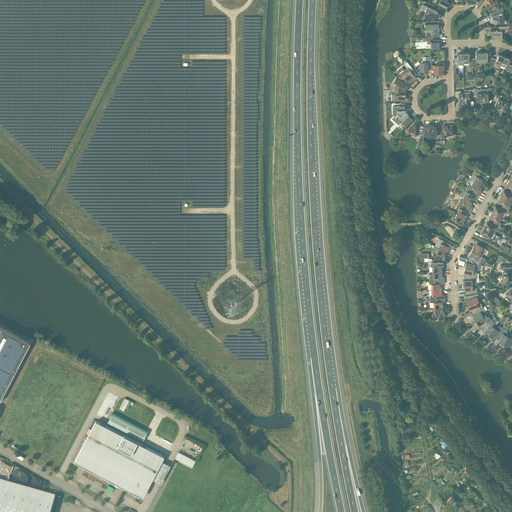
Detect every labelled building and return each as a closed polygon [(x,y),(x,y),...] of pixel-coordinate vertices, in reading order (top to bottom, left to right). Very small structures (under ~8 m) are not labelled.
[(486,0),(488,1),(489,2),(486,4),(490,10),(499,4),(496,0),(486,0)] [(439,17),(439,16),(439,15),(439,14),(439,13),(438,13),(438,12),(437,11),(436,11),(436,10),(432,8),(433,5),(425,1),(424,4),(426,5),(426,10),(425,12),(426,12),(426,13),(424,13),(424,18),(439,17)] [(492,17),(491,22),(496,23),(496,22),(499,22),(499,23),(504,23),(504,19),(505,18),(505,17),(504,17),(504,16),(503,15),(502,15),(502,11),(504,11),(503,7),(499,9),(498,10),(496,10),(491,13),(492,16),(492,17)] [(431,37),(433,37),(439,37),(439,31),(440,30),(440,24),(425,24),(425,29),(431,29),(430,29),(430,30),(430,31),(429,31),(430,32),(430,33),(430,34),(431,34),(431,37)] [(498,30),(490,31),(490,36),(491,36),(493,36),(495,37),(498,37),(501,38),(502,38),(502,32),(507,32),(509,26),(498,26),(498,30)] [(433,37),(431,37),(427,37),(427,43),(430,43),(430,48),(440,48),(440,40),(434,40),(433,37)] [(482,62),(482,51),(477,51),(477,52),(476,52),(476,53),(475,53),(475,56),(476,56),(476,58),(473,58),(473,66),(476,66),(476,62),(482,62)] [(486,51),(482,51),(482,62),(485,62),(486,66),(491,66),(491,58),(487,58),(487,56),(488,56),(488,52),(487,52),(486,52),(486,51)] [(463,64),(463,62),(463,52),(459,52),(459,53),(457,53),(457,57),(458,57),(458,59),(454,59),(454,67),(458,67),(458,64),(463,64)] [(467,52),(463,52),(463,62),(469,62),(469,67),(473,66),(473,58),(469,58),(469,56),(469,53),(469,52),(467,52)] [(498,64),(501,65),(504,55),(500,54),(499,54),(498,54),(497,57),(497,58),(497,59),(492,58),(491,58),(491,66),(494,67),(494,65),(496,66),(498,64)] [(508,57),(504,55),(501,65),(506,67),(504,71),(507,72),(508,71),(511,65),(507,63),(508,62),(510,59),(509,58),(508,57)] [(416,67),(420,73),(421,74),(422,74),(423,74),(423,73),(424,73),(424,72),(424,71),(428,71),(428,62),(431,62),(431,56),(425,57),(426,60),(422,60),(422,62),(420,62),(420,64),(416,67)] [(399,74),(400,74),(403,77),(404,77),(406,80),(407,79),(409,83),(416,78),(411,71),(413,69),(407,62),(404,64),(407,67),(404,70),(402,67),(396,71),(399,74)] [(438,65),(431,65),(431,73),(434,73),(443,73),(443,69),(445,69),(444,63),(438,63),(438,65)] [(391,94),(392,100),(406,100),(406,94),(405,94),(405,89),(403,87),(405,84),(396,78),(394,82),(397,84),(395,87),(396,94),(394,94),(394,93),(391,94)] [(474,96),(477,96),(477,101),(480,101),(481,103),(483,103),(483,92),(483,89),(477,89),(477,88),(473,88),(473,89),(474,96)] [(486,101),(489,101),(489,96),(492,96),(492,88),(488,88),(483,89),(483,92),(483,103),(485,103),(486,101)] [(465,103),(467,103),(468,102),(471,102),(471,96),(474,96),(473,89),(464,89),(464,93),(465,103)] [(464,93),(461,93),(461,91),(455,91),(455,97),(458,97),(458,102),(461,102),(463,103),(465,103),(464,93)] [(498,108),(499,109),(503,102),(506,97),(501,94),(500,95),(497,94),(494,99),(497,101),(494,105),(497,107),(498,108)] [(506,97),(503,102),(499,109),(501,110),(503,110),(505,111),(508,106),(510,108),(511,104),(511,101),(510,101),(511,100),(506,97)] [(394,116),(392,118),(398,124),(401,122),(406,126),(412,119),(408,115),(408,114),(406,112),(405,110),(399,110),(399,106),(393,106),(393,110),(393,114),(394,116)] [(417,135),(419,134),(420,135),(418,140),(418,142),(423,142),(423,139),(423,136),(424,133),(423,133),(423,126),(419,126),(417,124),(418,123),(415,122),(408,129),(409,133),(411,134),(413,133),(417,135)] [(424,126),(423,136),(427,136),(427,137),(432,137),(432,136),(437,136),(437,129),(435,129),(435,125),(424,126)] [(443,131),(440,131),(440,138),(445,138),(445,135),(453,135),(453,125),(442,125),(443,131)] [(470,175),(468,178),(470,179),(474,181),(483,186),(485,181),(486,181),(488,178),(477,172),(475,175),(472,174),(471,176),(470,175)] [(483,186),(474,181),(471,186),(468,184),(467,187),(480,194),(481,191),(480,190),(483,186)] [(467,191),(464,196),(473,201),(475,196),(478,197),(480,194),(467,187),(465,190),(467,191)] [(504,190),(501,196),(509,200),(511,195),(511,191),(510,194),(504,190)] [(473,201),(464,196),(462,201),(460,200),(458,203),(471,210),(473,207),(470,206),(473,201)] [(498,201),(504,204),(503,207),(508,210),(510,207),(507,205),(509,200),(501,196),(498,201)] [(460,208),(457,213),(466,217),(468,212),(469,213),(471,210),(458,203),(457,206),(460,208)] [(495,206),(492,211),(501,216),(503,211),(507,213),(508,210),(503,207),(501,209),(495,206)] [(490,217),(496,220),(494,223),(500,225),(501,223),(498,221),(501,216),(492,211),(490,217)] [(466,217),(457,213),(454,217),(453,217),(451,220),(463,226),(464,223),(463,222),(466,217)] [(487,222),(484,227),(492,232),(495,227),(498,228),(500,225),(494,223),(493,225),(487,222)] [(484,227),(481,233),(487,236),(486,238),(491,241),(493,239),(495,233),(492,232),(484,227)] [(441,243),(438,248),(447,252),(450,247),(451,248),(452,245),(441,239),(439,242),(441,243)] [(474,245),(471,250),(482,256),(483,254),(484,254),(487,249),(476,243),(475,246),(474,245)] [(435,246),(432,251),(434,252),(432,255),(444,261),(446,258),(444,257),(447,252),(438,248),(435,246)] [(482,256),(471,250),(469,255),(470,256),(468,259),(480,263),(482,259),(480,258),(482,256)] [(466,262),(465,267),(476,270),(477,267),(478,267),(480,263),(468,259),(467,262),(466,262)] [(431,266),(429,266),(429,272),(432,271),(442,271),(442,266),(444,266),(443,262),(430,262),(431,266)] [(502,269),(503,274),(511,273),(511,264),(500,265),(501,269),(502,269)] [(476,270),(465,267),(464,272),(465,273),(464,276),(477,277),(477,273),(476,272),(476,270)] [(429,277),(430,281),(444,280),(444,277),(443,277),(442,271),(432,271),(433,277),(429,277)] [(511,273),(503,274),(503,280),(501,280),(501,283),(511,283),(511,273)] [(463,280),(463,285),(475,285),(475,282),(476,282),(477,277),(464,276),(464,280),(463,280)] [(431,284),(432,289),(441,289),(441,284),(444,284),(444,280),(430,281),(430,284),(431,284)] [(475,285),(463,285),(464,291),(465,290),(465,294),(478,292),(477,287),(475,287),(475,285)] [(430,295),(430,299),(445,298),(444,295),(442,295),(441,289),(432,289),(432,295),(430,295)] [(466,300),(467,305),(479,301),(478,298),(479,298),(478,293),(465,296),(467,299),(466,300)] [(433,302),(434,307),(444,307),(443,302),(445,302),(445,298),(430,299),(430,302),(433,302)] [(470,309),(472,313),(483,307),(481,303),(479,303),(479,301),(467,305),(469,310),(470,309)] [(444,313),(444,307),(434,307),(434,313),(432,313),(432,317),(445,316),(445,313),(444,313)] [(473,316),(476,321),(485,314),(484,312),(485,311),(483,307),(472,313),(474,316),(473,316)] [(480,324),(482,327),(491,319),(488,315),(487,316),(485,314),(476,321),(479,325),(480,324)] [(484,331),(488,334),(496,325),(494,323),(495,322),(491,319),(482,327),(485,330),(484,331)] [(493,336),(496,339),(503,328),(499,325),(498,326),(496,325),(488,334),(493,337),(493,336)] [(0,326),(0,397),(29,341),(0,326)] [(498,341),(503,344),(509,333),(506,332),(507,330),(503,328),(496,339),(499,340),(498,341)] [(508,345),(511,347),(511,344),(511,333),(511,335),(509,333),(503,344),(508,346),(508,345)] [(41,351),(38,357),(44,360),(47,354),(41,351)] [(47,354),(44,360),(47,361),(50,363),(53,357),(47,354)] [(38,357),(36,362),(45,366),(47,361),(44,360),(38,357)] [(53,357),(50,363),(56,366),(59,360),(53,357)] [(47,361),(45,366),(53,371),(56,366),(50,363),(47,361)] [(36,362),(33,367),(42,372),(45,366),(36,362)] [(45,366),(42,372),(51,376),(53,371),(45,366)] [(33,367),(30,372),(39,377),(42,372),(33,367)] [(74,368),(71,373),(77,376),(80,371),(74,368)] [(80,371),(77,376),(80,378),(83,380),(86,374),(80,371)] [(30,372),(27,378),(36,382),(39,377),(30,372)] [(42,372),(39,377),(48,382),(51,376),(42,372)] [(71,373),(68,379),(77,383),(80,378),(77,376),(71,373)] [(86,374),(83,380),(89,383),(91,377),(86,374)] [(39,377),(36,382),(45,387),(48,382),(39,377)] [(27,378),(25,383),(33,388),(36,382),(27,378)] [(80,378),(77,383),(86,388),(89,383),(83,380),(80,378)] [(68,379),(65,384),(74,389),(77,383),(68,379)] [(36,382),(33,388),(42,392),(45,387),(36,382)] [(25,383),(22,388),(31,393),(33,388),(25,383)] [(77,383),(74,389),(83,393),(86,388),(77,383)] [(65,384),(63,389),(71,394),(74,389),(65,384)] [(22,388),(19,394),(23,396),(28,398),(31,393),(22,388)] [(33,388),(31,393),(40,398),(42,392),(33,388)] [(63,389),(60,395),(69,399),(71,394),(63,389)] [(74,389),(71,394),(80,399),(83,393),(74,389)] [(31,393),(28,398),(32,401),(37,403),(40,398),(31,393)] [(71,394),(69,399),(78,404),(80,399),(71,394)] [(60,395),(57,400),(66,405),(69,399),(60,395)] [(69,399),(66,405),(75,409),(78,404),(69,399)] [(57,400),(54,405),(63,410),(66,405),(57,400)] [(54,405),(51,411),(56,413),(60,415),(63,410),(54,405)] [(66,405),(63,410),(72,415),(75,409),(66,405)] [(7,407),(2,416),(8,419),(12,410),(7,407)] [(12,410),(8,419),(13,422),(18,413),(12,410)] [(63,410),(60,415),(65,418),(69,420),(72,415),(63,410)] [(98,410),(96,416),(101,418),(104,412),(98,410)] [(113,412),(108,422),(143,440),(148,431),(113,412)] [(18,413),(13,422),(18,424),(23,416),(18,413)] [(23,416),(18,424),(24,427),(28,418),(23,416)] [(28,418),(24,427),(29,430),(34,421),(28,418)] [(8,419),(3,428),(8,431),(13,422),(8,419)] [(143,497),(164,456),(96,420),(74,461),(143,497)] [(34,421),(29,430),(34,433),(39,424),(34,421)] [(13,422),(8,431),(14,433),(18,424),(13,422)] [(18,424),(14,433),(19,436),(24,427),(18,424)] [(39,424),(34,433),(40,436),(44,427),(39,424)] [(24,427),(19,436),(24,439),(29,430),(24,427)] [(44,427),(40,436),(45,438),(50,429),(44,427)] [(50,429),(45,438),(50,441),(55,432),(50,429)] [(29,430),(24,439),(30,442),(34,433),(29,430)] [(55,432),(50,441),(56,444),(60,435),(55,432)] [(34,433),(30,442),(35,444),(40,436),(34,433)] [(60,435),(56,444),(61,447),(66,438),(60,435)] [(40,436),(35,444),(40,447),(45,438),(40,436)] [(45,438),(40,447),(46,450),(50,441),(45,438)] [(50,441),(46,450),(51,453),(56,444),(50,441)] [(56,444),(51,453),(56,456),(61,447),(56,444)] [(178,451),(175,458),(193,467),(196,460),(178,451)] [(0,511),(51,511),(55,500),(40,495),(0,484),(0,511)]
